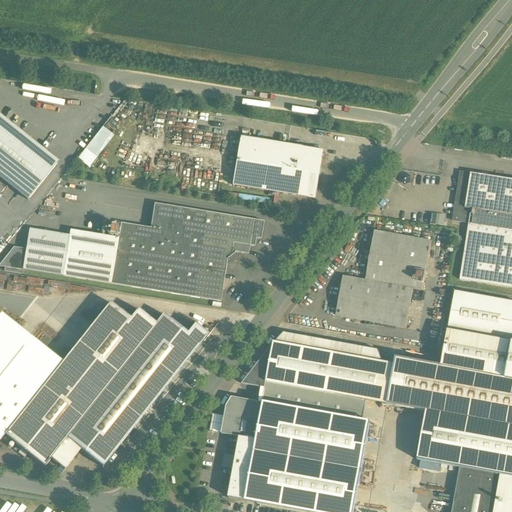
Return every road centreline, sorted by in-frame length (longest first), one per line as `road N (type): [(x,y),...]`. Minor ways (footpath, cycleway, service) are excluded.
road 1 (residential): [(117,503),(413,124)]
road 2 (residential): [(413,124),(0,55)]
road 3 (tertiary): [(413,124),(511,0)]
